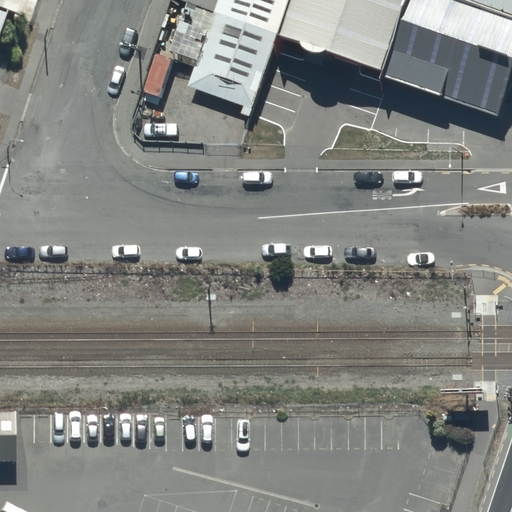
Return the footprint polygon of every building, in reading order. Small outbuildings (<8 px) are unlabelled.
[(221,0),(190,91),(251,111),(288,0),(221,0)] [(411,0),(294,0),(280,42),(384,78),(411,0)] [(511,26),(431,0),(416,0),(389,84),(503,121),(511,95),(511,26)] [(511,0),(444,0),(511,22),(511,0)] [(190,6),(174,1),(161,39),(175,44),(174,46),(179,48),(183,37),(179,35),(185,17),(193,19),(194,15),(188,13),(190,6)]
